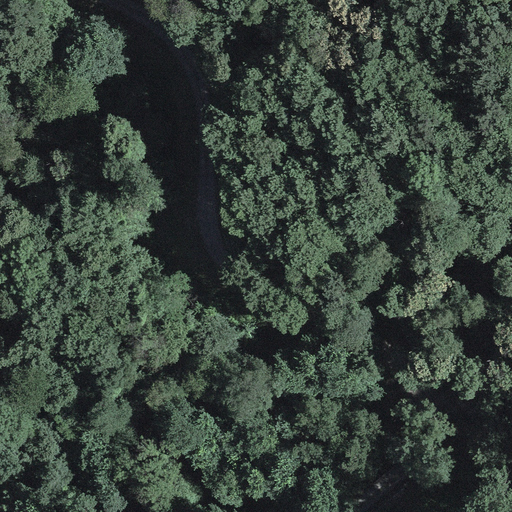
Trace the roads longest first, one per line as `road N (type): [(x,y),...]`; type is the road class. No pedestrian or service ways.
road 1 (track): [(412,379),(358,329),(228,267),(211,239),(190,61),(175,34),(119,0)]
road 2 (track): [(354,511),(427,446),(435,408),(412,379)]
